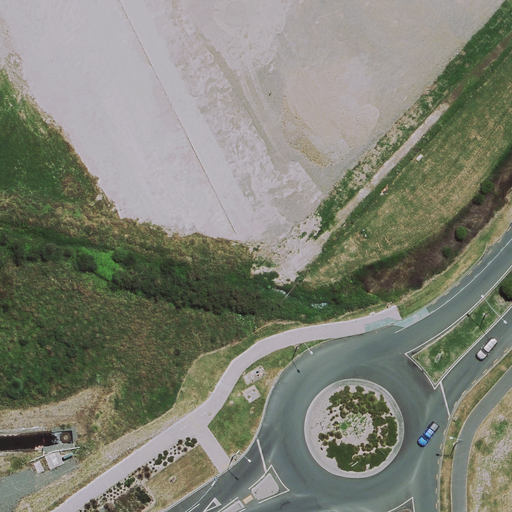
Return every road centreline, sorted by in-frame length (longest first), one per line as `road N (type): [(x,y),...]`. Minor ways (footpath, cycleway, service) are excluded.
road 1 (secondary): [(376,361),(452,309),(511,251)]
road 2 (secondary): [(511,321),(423,428)]
road 3 (secondary): [(202,511),(251,467),(284,413)]
